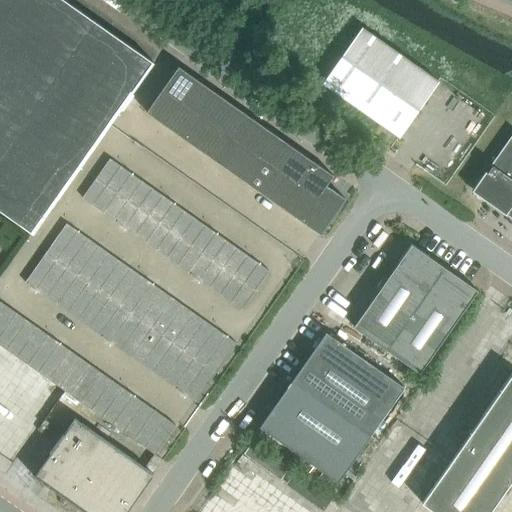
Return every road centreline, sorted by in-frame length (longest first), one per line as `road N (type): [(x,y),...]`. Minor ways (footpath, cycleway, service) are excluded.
road 1 (unclassified): [(161,511),(391,185)]
road 2 (unclassified): [(391,185),(125,0)]
road 3 (unclassified): [(511,273),(391,185)]
